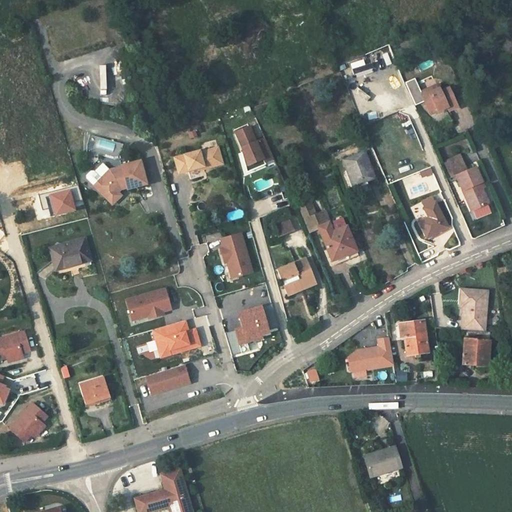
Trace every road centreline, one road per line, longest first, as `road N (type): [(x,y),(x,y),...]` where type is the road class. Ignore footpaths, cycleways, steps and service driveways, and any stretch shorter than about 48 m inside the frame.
road 1 (tertiary): [(252,414),(386,397),(511,401)]
road 2 (residential): [(511,234),(421,274),(291,354)]
road 3 (unknown): [(143,432),(102,309),(83,298),(64,301),(43,277)]
road 4 (tertiary): [(83,468),(252,414)]
road 5 (unclassified): [(198,267),(226,364),(246,395)]
